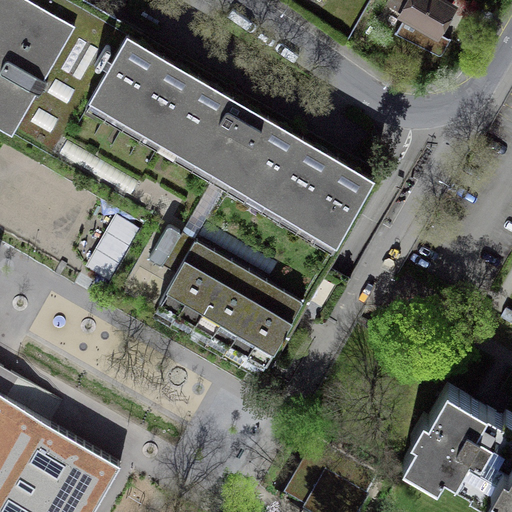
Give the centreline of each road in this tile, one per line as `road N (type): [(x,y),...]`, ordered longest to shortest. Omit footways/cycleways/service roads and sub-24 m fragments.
road 1 (residential): [(462,99),(445,147),(255,472)]
road 2 (residential): [(462,99),(426,109),(389,105),(234,0)]
